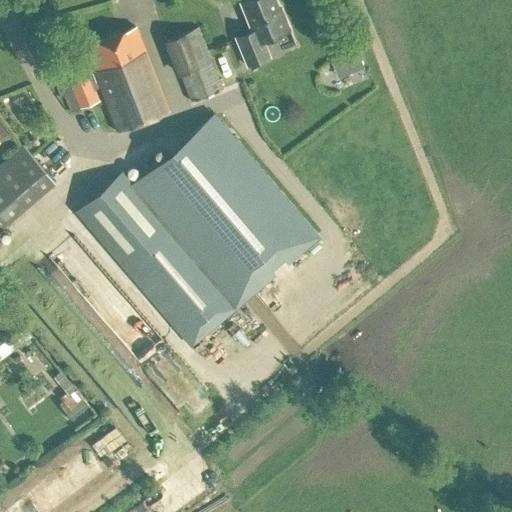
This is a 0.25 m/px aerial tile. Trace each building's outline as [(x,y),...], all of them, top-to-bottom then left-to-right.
[(274,0),(242,0),(239,2),(251,30),(235,37),(246,65),(268,56),(261,40),(289,29),(279,4),(277,5),(274,0)] [(167,109),(134,25),(86,44),(95,68),(68,79),(79,107),(98,100),(93,88),(97,86),(115,130),(167,109)] [(222,87),(197,26),(166,39),(190,100),(222,87)] [(76,211),(188,343),(273,272),(269,268),(282,257),(285,261),(313,237),(210,116),(131,182),(122,171),(76,211)] [(0,140),(9,137),(0,123),(0,140)] [(0,229),(63,179),(30,138),(0,161),(0,229)] [(24,327),(0,344),(0,358),(31,335),(24,327)] [(52,376),(65,391),(59,396),(74,416),(88,405),(60,370),(52,376)]
